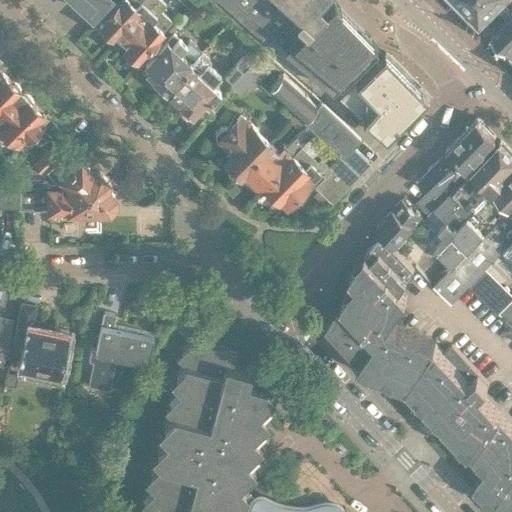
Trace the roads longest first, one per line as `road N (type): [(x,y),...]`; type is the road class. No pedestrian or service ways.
road 1 (residential): [(210,260),(207,218),(0,4)]
road 2 (residential): [(286,312),(298,283),(463,96)]
road 3 (residential): [(286,312),(297,340),(455,511)]
road 4 (residential): [(0,261),(210,260)]
